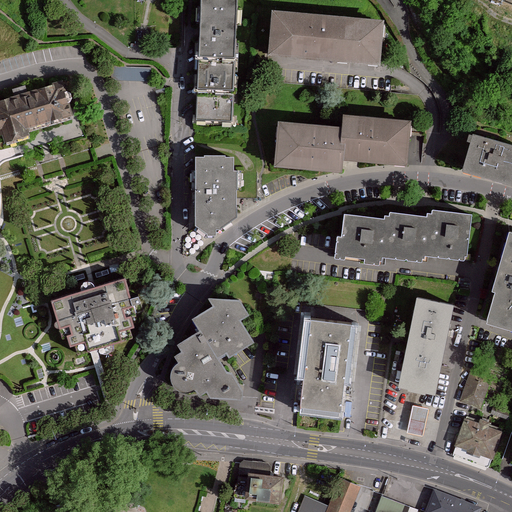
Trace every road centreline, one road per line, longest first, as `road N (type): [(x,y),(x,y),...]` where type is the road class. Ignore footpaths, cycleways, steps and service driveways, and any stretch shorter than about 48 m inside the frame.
road 1 (primary): [(132,434),(191,431),(374,455),(500,494)]
road 2 (residential): [(200,285),(238,229),(327,188),(427,178),(511,194)]
road 3 (residential): [(200,285),(177,266),(183,45)]
road 4 (residential): [(132,434),(143,379),(200,285)]
road 5 (primary): [(0,494),(73,449),(132,434)]
